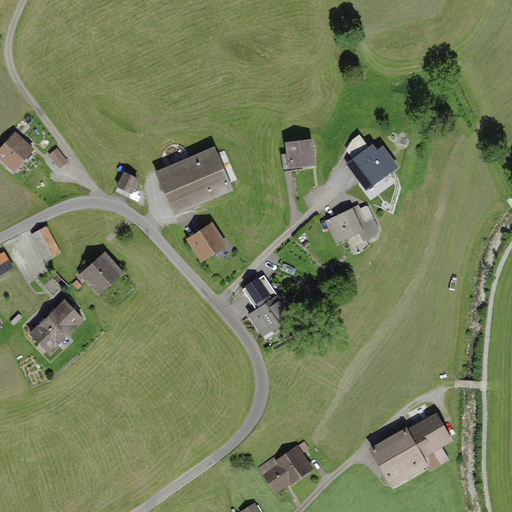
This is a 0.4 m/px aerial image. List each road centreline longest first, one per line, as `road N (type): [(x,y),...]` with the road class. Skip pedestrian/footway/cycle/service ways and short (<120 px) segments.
road 1 (residential): [(141,511),(249,426),(262,380),(254,352),(121,207),(77,203),(0,239)]
road 2 (track): [(105,203),(8,56),(25,0)]
road 3 (track): [(363,74),(449,68),(511,201)]
